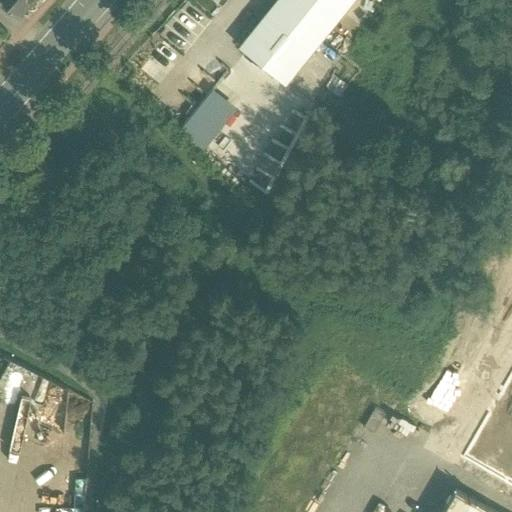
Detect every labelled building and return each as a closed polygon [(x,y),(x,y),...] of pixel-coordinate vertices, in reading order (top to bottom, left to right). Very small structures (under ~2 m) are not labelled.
[(33,0),(4,0),(21,15),(33,0)] [(274,0),(238,45),(283,82),(351,0),(274,0)] [(204,148),(241,107),(217,85),(180,126),(204,148)] [(0,412),(10,398),(0,391),(0,412)] [(497,511),(455,488),(441,511),(497,511)]
